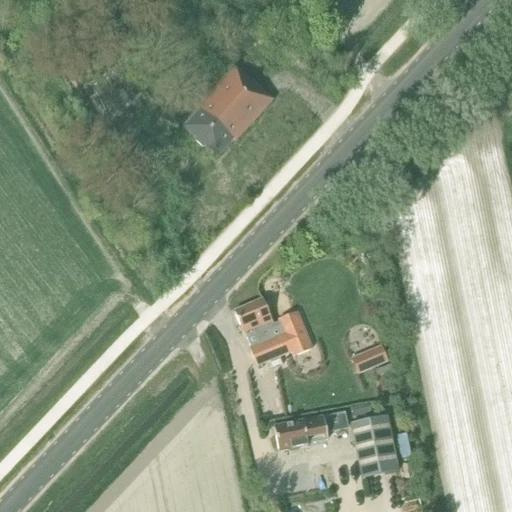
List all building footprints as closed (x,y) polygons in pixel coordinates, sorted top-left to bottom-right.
[(200,111),(184,129),(195,138),(195,142),(202,149),(206,149),(217,158),(233,141),(235,143),(272,101),(235,68),(198,109),(200,111)] [(249,350),(256,369),(291,354),(294,359),(312,351),(296,314),(278,321),(279,324),(273,326),(262,301),(234,313),(244,339),(254,335),(258,346),(249,350)] [(357,376),(387,364),(381,348),(351,361),(357,376)] [(336,415),(329,417),(322,418),(273,428),(278,453),(308,448),(306,438),(326,435),(332,433),(344,431),(341,416),(337,417),(336,415)] [(385,419),(350,427),(361,482),(397,474),(385,419)]
